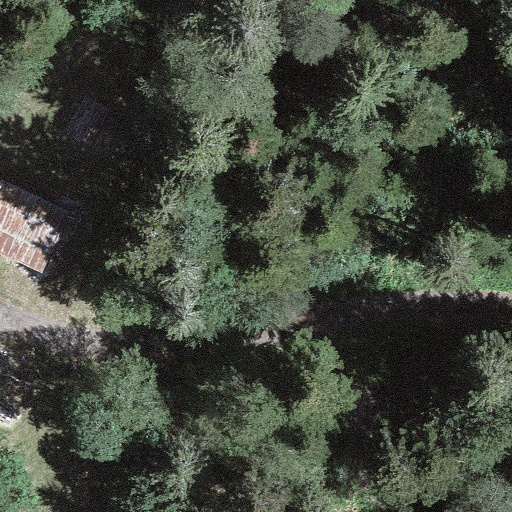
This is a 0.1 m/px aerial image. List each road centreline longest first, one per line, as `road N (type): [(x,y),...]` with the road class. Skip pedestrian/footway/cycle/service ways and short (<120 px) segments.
road 1 (track): [(0,316),(111,355),(185,357),(384,307),(511,305)]
road 2 (track): [(164,0),(141,33),(50,117),(0,137)]
